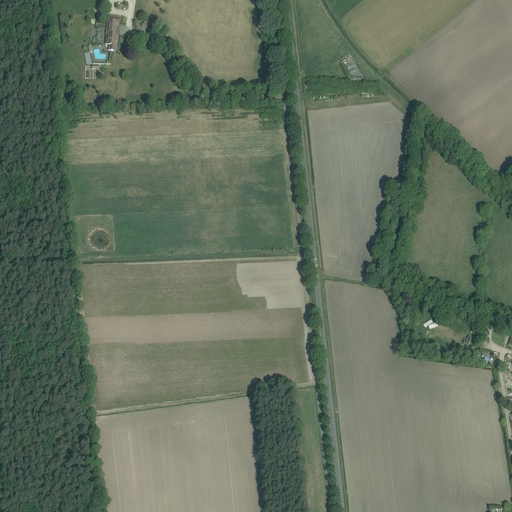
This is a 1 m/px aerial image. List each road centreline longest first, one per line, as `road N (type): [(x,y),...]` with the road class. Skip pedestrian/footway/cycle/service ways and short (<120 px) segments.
road 1 (unclassified): [(343,511),(286,0)]
road 2 (track): [(87,413),(40,0)]
